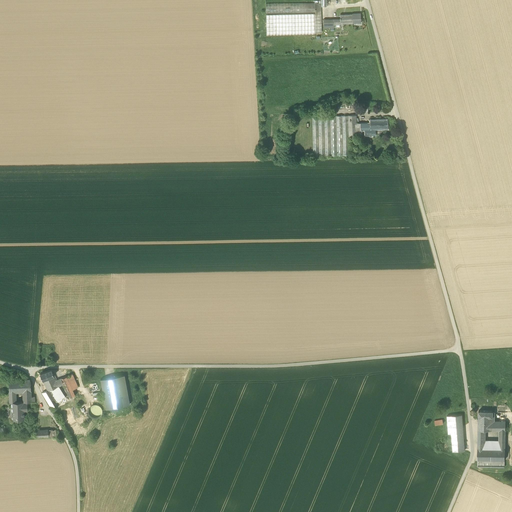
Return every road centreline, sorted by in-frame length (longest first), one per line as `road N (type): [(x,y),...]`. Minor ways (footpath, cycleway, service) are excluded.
road 1 (unclassified): [(448,511),(472,456),(467,397),(366,0)]
road 2 (track): [(459,349),(281,366),(26,369)]
road 3 (unclassified): [(0,362),(26,369),(71,450),(78,511)]
